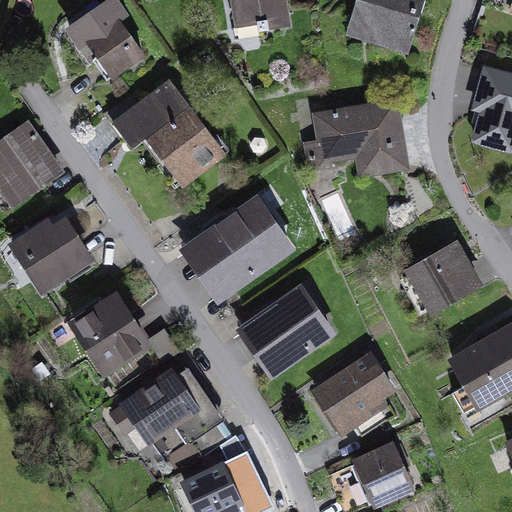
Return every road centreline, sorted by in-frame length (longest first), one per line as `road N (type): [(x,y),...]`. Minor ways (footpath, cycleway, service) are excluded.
road 1 (residential): [(25,95),(280,446),(304,511)]
road 2 (residential): [(464,0),(438,99),(441,159),(465,211),(511,278)]
